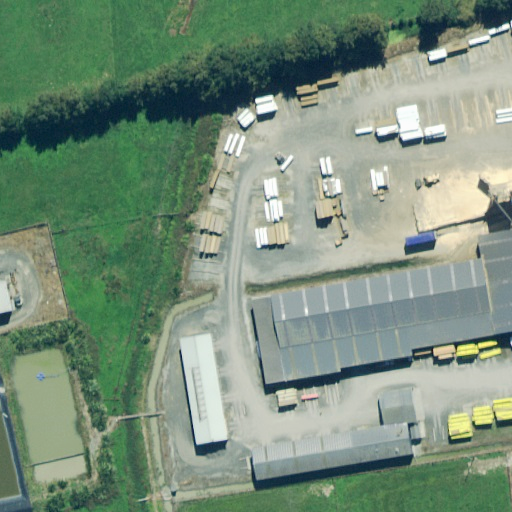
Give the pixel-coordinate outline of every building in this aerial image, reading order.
[(511,201),(511,184),(495,188),(499,205),(511,201)] [(472,254),(485,332),(511,327),(511,217),(467,225),(472,254)] [(472,254),(248,292),(263,381),(400,358),(398,347),(485,332),(472,254)] [(0,314),(13,311),(6,282),(0,283),(0,314)] [(205,330),(173,335),(189,440),(221,435),(205,330)] [(399,421),(243,445),(248,478),(404,455),(399,421)]
